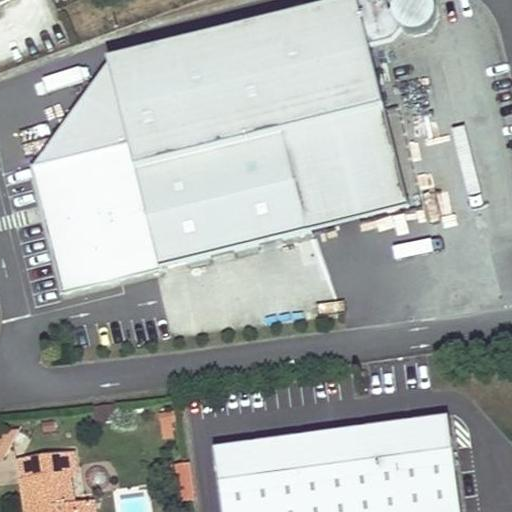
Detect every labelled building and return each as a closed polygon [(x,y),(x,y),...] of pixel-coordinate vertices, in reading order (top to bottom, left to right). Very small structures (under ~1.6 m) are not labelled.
[(406,41),(435,29),(423,0),(408,0),(392,6),(406,41)] [(447,207),(434,157),(420,99),(404,103),(406,110),(361,120),(372,167),(384,222),(447,207)] [(286,138),(137,174),(132,151),(130,145),(33,169),(45,219),(63,295),(309,238),(295,179),(286,138)] [(511,175),(461,188),(490,309),(511,304),(511,175)] [(173,439),(173,415),(160,416),(160,439),(173,439)] [(449,418),(214,450),(222,511),(229,511),(457,481),(449,418)] [(77,472),(73,451),(23,458),(26,477),(22,477),(27,511),(81,511),(82,511),(80,511),(75,511),(74,503),(71,473),(77,472)] [(195,501),(191,468),(176,471),(181,503),(195,501)] [(461,511),(457,481),(229,511),(461,511)] [(95,511),(94,500),(74,503),(75,511),(80,511),(82,511),(81,511),(95,511)]
